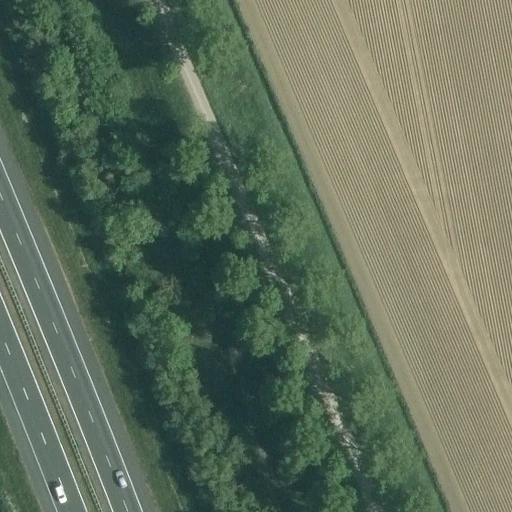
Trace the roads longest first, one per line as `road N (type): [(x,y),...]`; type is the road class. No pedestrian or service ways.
road 1 (unclassified): [(366,511),(148,0)]
road 2 (motorway): [(126,511),(0,198)]
road 3 (motorway): [(0,335),(70,511)]
